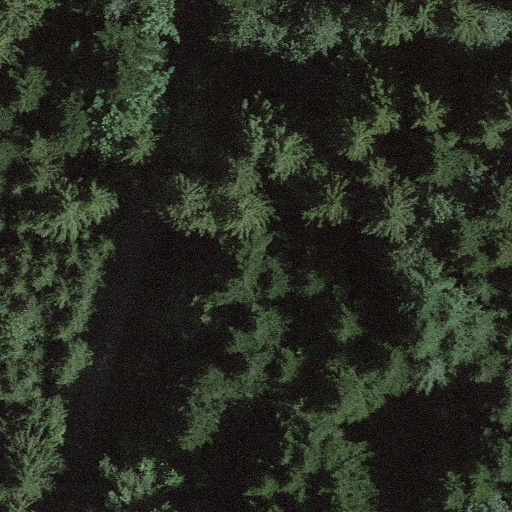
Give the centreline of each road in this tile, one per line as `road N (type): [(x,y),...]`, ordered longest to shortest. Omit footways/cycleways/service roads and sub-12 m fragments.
road 1 (track): [(142,218),(65,511)]
road 2 (track): [(395,511),(363,236)]
road 3 (track): [(363,236),(315,205),(142,218)]
road 4 (track): [(192,0),(142,218)]
